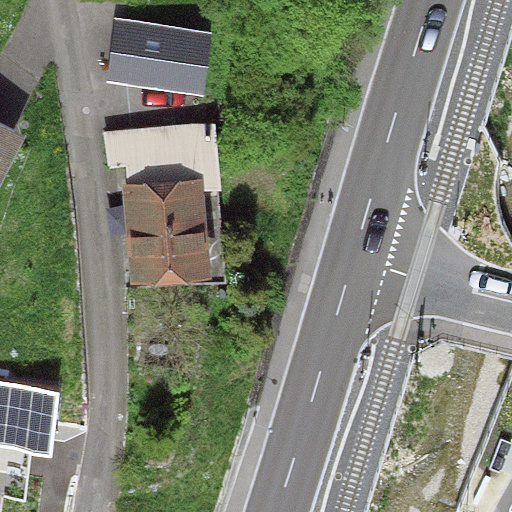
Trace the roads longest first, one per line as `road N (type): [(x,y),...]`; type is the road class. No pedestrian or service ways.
road 1 (residential): [(62,0),(113,358),(84,511)]
road 2 (primary): [(429,0),(348,258)]
road 3 (primary): [(348,258),(282,511)]
road 4 (residential): [(511,301),(348,258)]
